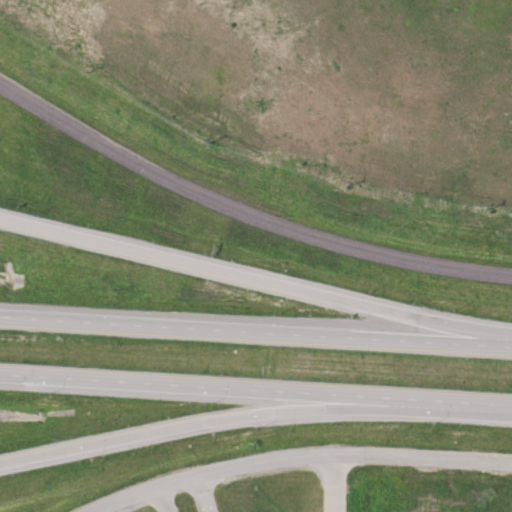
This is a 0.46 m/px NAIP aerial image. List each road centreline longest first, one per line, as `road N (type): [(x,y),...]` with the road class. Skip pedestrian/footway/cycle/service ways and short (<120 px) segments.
road 1 (trunk): [(511,343),(0,221)]
road 2 (trunk): [(511,343),(0,317)]
road 3 (residential): [(89,511),(265,460),(382,454),(511,461)]
road 4 (trunk): [(0,466),(206,423),(383,398)]
road 5 (trunk): [(0,375),(383,398)]
road 6 (trunk): [(383,398),(511,408)]
